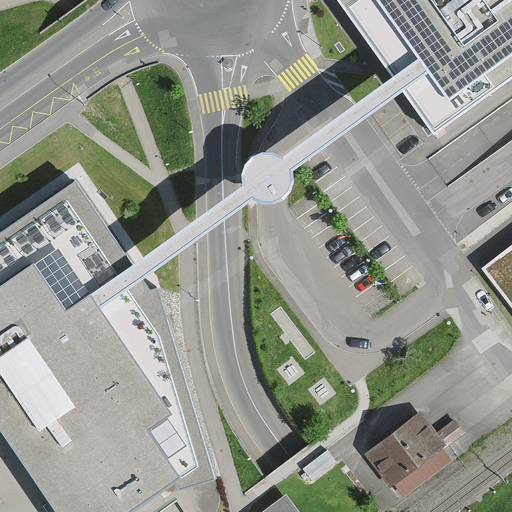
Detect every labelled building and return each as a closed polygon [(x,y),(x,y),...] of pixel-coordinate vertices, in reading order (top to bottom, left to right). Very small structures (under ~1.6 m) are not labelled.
[(399,77),(434,126),(511,71),(511,0),(345,0),(391,65),(399,77)] [(132,253),(140,266),(251,185),(259,189),(268,190),(276,188),(284,183),(289,176),(292,169),(292,160),(289,152),(399,77),(391,65),(284,146),(278,141),(270,138),(261,139),(253,141),(247,147),(242,154),(240,162),(241,171),(132,253)] [(132,253),(77,168),(0,220),(0,423),(60,511),(117,511),(172,475),(179,483),(218,473),(159,281),(150,282),(140,266),(132,253)] [(511,244),(484,266),(511,302),(511,244)] [(396,426),(366,448),(389,480),(393,478),(419,459),(440,443),(443,441),(435,431),(419,409),(396,426)] [(454,417),(435,431),(443,441),(462,427),(454,417)] [(419,459),(393,478),(405,493),(452,458),(440,443),(419,459)] [(312,478),(335,459),(327,447),(302,466),(312,478)] [(258,511),(301,511),(286,491),(258,511)]
